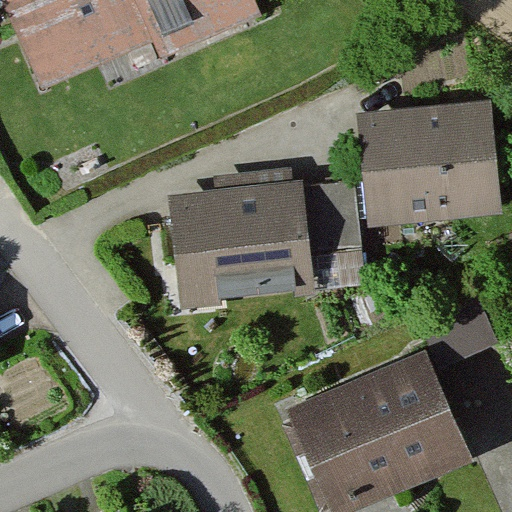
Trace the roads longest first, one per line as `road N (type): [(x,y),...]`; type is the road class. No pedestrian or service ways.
road 1 (residential): [(39,261),(153,191),(345,100)]
road 2 (residential): [(170,443),(39,261)]
road 3 (residential): [(170,443),(127,436),(97,442),(0,486)]
